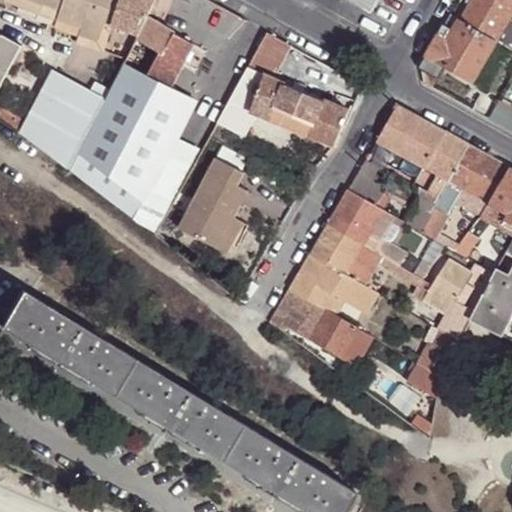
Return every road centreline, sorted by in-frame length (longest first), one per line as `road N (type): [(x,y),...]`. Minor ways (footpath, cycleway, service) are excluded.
road 1 (residential): [(262,301),(390,77)]
road 2 (residential): [(263,0),(373,59),(390,77)]
road 3 (residential): [(390,77),(511,149)]
